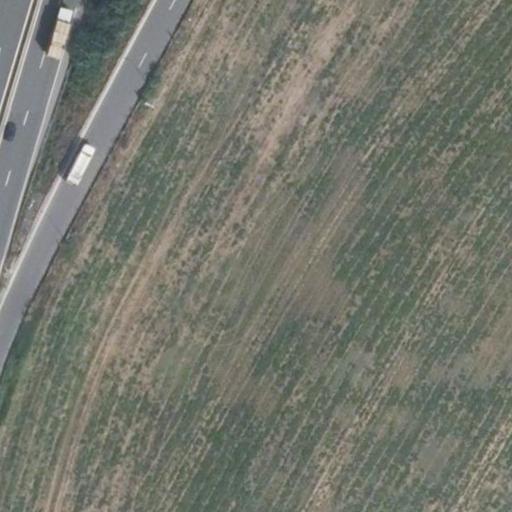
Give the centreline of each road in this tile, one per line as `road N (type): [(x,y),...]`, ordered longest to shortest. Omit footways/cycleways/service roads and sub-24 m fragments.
road 1 (trunk): [(0,339),(175,0)]
road 2 (trunk): [(0,221),(65,0)]
